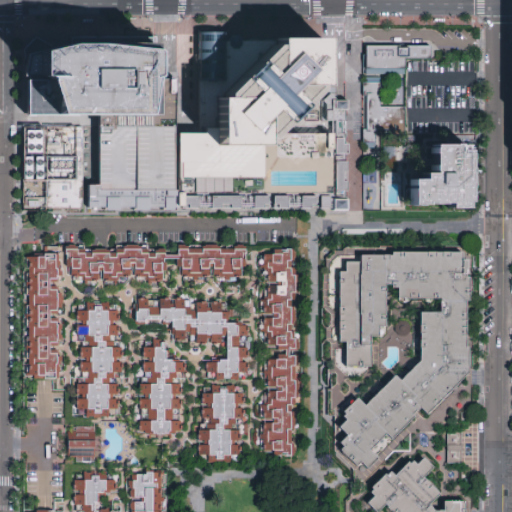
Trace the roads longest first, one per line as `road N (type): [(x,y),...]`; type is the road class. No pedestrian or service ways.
road 1 (residential): [(500,464),(500,7)]
road 2 (secondary): [(165,6),(336,6)]
